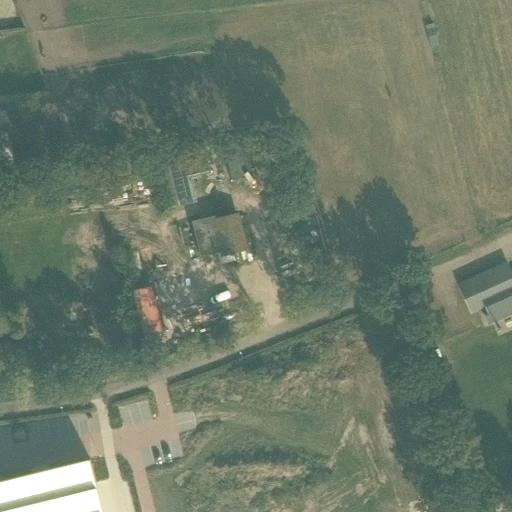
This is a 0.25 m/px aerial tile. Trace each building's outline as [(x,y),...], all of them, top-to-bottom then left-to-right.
[(199,157),(168,165),(169,172),(161,174),(170,209),(197,203),(191,178),(211,173),(207,157),(204,144),(196,146),(199,157)] [(261,153),(252,156),(258,179),(268,176),(261,153)] [(242,179),(237,154),(226,156),(231,181),(242,179)] [(193,222),(201,257),(219,252),(231,249),(247,246),(238,214),(216,219),(216,217),(193,222)] [(224,251),(219,252),(222,263),(234,260),(231,249),(224,251)] [(333,288),(341,285),(333,256),(324,258),(333,288)] [(511,275),(507,265),(460,286),(473,316),(487,310),(488,313),(484,316),(488,324),(511,313),(511,275)] [(309,286),(292,293),(296,302),(313,294),(309,286)] [(102,511),(91,464),(0,486),(0,511),(102,511)]
